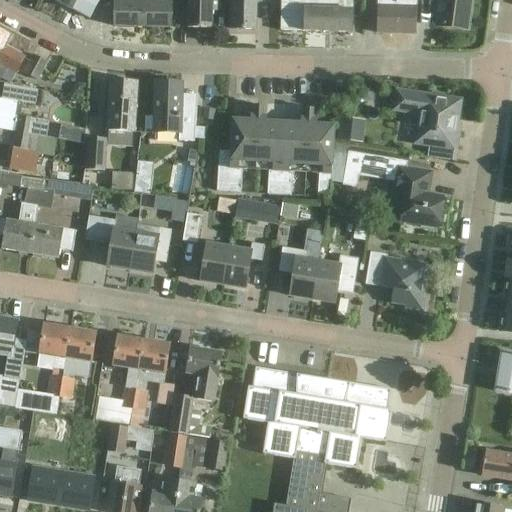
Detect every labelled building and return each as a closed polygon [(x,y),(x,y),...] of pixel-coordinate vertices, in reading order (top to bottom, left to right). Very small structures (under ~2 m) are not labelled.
[(73,10),(90,19),(100,0),(53,0),(72,10),(73,10)] [(113,27),(142,27),(143,0),(126,0),(126,3),(113,2),(113,27)] [(188,0),(188,29),(212,30),(212,0),(188,0)] [(231,0),(231,30),(256,31),(256,0),(231,0)] [(282,0),(281,31),(353,33),(354,10),(353,10),(353,0),(282,0)] [(378,6),(378,34),(415,35),(416,8),(415,0),(378,0),(378,6)] [(440,0),(437,27),(467,31),(471,0),(440,0)] [(143,3),(142,27),(172,28),(173,4),(155,3),(143,3)] [(0,64),(16,73),(25,57),(5,47),(10,37),(0,31),(0,64)] [(38,81),(48,63),(32,55),(23,73),(38,81)] [(107,132),(134,134),(138,82),(110,80),(107,132)] [(178,141),(194,142),(195,139),(195,128),(197,109),(181,108),(182,84),(156,83),(155,115),(154,133),(179,134),(178,141)] [(38,90),(4,85),(2,100),(35,106),(38,90)] [(414,145),(454,151),(461,101),(444,98),(444,96),(431,94),(431,96),(396,91),(393,111),(418,115),(414,145)] [(203,110),(201,121),(213,122),(214,111),(203,110)] [(15,134),(46,139),(46,137),(49,122),(18,116),(15,134)] [(339,118),(336,140),(362,143),(364,121),(339,118)] [(267,195),(279,196),(283,123),(232,120),(230,152),(219,152),(217,192),(241,193),(242,170),(269,172),(267,195)] [(318,198),(330,199),(331,182),(336,183),(338,155),(336,154),(338,146),(334,145),(335,126),(283,123),(279,196),(291,196),(293,173),(319,175),(318,198)] [(61,126),(62,140),(87,139),(87,125),(61,126)] [(195,128),(195,139),(204,140),(204,128),(195,128)] [(9,171),(35,175),(37,166),(52,169),(53,160),(69,163),(73,142),(46,137),(46,139),(15,134),(9,171)] [(87,139),(85,170),(106,171),(107,140),(87,139)] [(422,228),(434,230),(434,228),(438,228),(443,199),(427,196),(431,174),(406,170),(407,161),(348,151),(348,156),(338,155),(336,183),(343,184),(342,186),(356,188),(359,176),(397,183),(395,195),(405,197),(401,222),(422,226),(422,228)] [(152,163),(136,161),(133,193),(149,195),(152,163)] [(1,175),(0,180),(0,186),(14,188),(16,177),(1,175)] [(24,205),(39,208),(42,190),(44,181),(18,177),(16,186),(27,188),(24,205)] [(39,208),(51,210),(54,192),(42,190),(39,208)] [(240,197),(236,218),(279,226),(283,205),(240,197)] [(187,214),(182,242),(196,244),(201,217),(187,214)] [(108,267),(130,271),(136,234),(114,230),(115,222),(89,217),(86,241),(111,245),(108,267)] [(31,255),(36,226),(6,221),(1,250),(31,255)] [(31,255),(59,260),(61,250),(72,252),(76,232),(64,229),(64,231),(36,226),(31,255)] [(136,234),(130,271),(153,275),(157,245),(170,247),(173,232),(137,226),(136,234)] [(223,286),(246,290),(250,259),(262,261),(265,246),(251,244),(250,252),(229,249),(223,286)] [(223,286),(229,249),(207,245),(201,283),(223,286)] [(290,297),(312,301),(318,263),(306,261),(308,252),(282,248),(279,272),(293,274),(290,297)] [(405,309),(423,312),(425,299),(421,298),(426,266),(387,260),(387,256),(371,253),(365,285),(394,290),(392,303),(406,305),(405,309)] [(341,267),(318,263),(312,301),(335,304),(338,282),(354,284),(358,261),(342,259),(341,267)] [(511,305),(504,304),(500,330),(511,332),(511,305)] [(4,378),(20,381),(27,342),(15,340),(18,321),(0,318),(0,356),(7,358),(4,378)] [(66,359),(71,330),(44,325),(40,355),(55,357),(52,377),(50,377),(44,414),(57,417),(63,379),(66,359)] [(71,330),(66,359),(92,363),(96,334),(71,330)] [(130,427),(132,428),(137,391),(136,391),(139,371),(143,342),(118,338),(113,367),(127,369),(124,388),(123,388),(121,401),(99,397),(95,421),(130,427)] [(143,342),(139,371),(165,375),(170,346),(143,342)] [(196,396),(214,399),(221,354),(191,349),(187,374),(199,376),(196,396)] [(495,393),(511,395),(511,354),(502,353),(495,393)] [(273,511),(349,511),(351,500),(323,495),(328,465),(356,470),(361,439),(386,443),(392,411),(388,411),(391,390),(255,368),(252,388),(249,388),(243,420),(268,424),(263,455),(294,460),(286,507),(275,505),(273,511)] [(69,419),(75,381),(63,379),(57,417),(69,419)] [(137,391),(132,428),(142,429),(148,393),(137,391)] [(168,433),(198,438),(202,413),(191,411),(194,398),(175,395),(168,433)] [(124,455),(128,428),(111,426),(107,452),(124,455)] [(22,432),(0,428),(0,448),(19,451),(22,432)] [(151,452),(154,432),(141,430),(138,450),(151,452)] [(169,435),(165,466),(182,469),(187,437),(169,435)] [(178,497),(175,511),(200,511),(202,501),(193,500),(195,485),(192,485),(190,485),(192,468),(194,469),(194,468),(198,440),(188,438),(187,437),(182,469),(180,482),(178,497)] [(209,442),(206,468),(223,470),(226,445),(211,443),(209,442)] [(511,456),(486,452),(482,477),(511,481),(511,456)] [(0,496),(11,498),(17,461),(0,458),(0,496)] [(109,511),(135,511),(142,471),(117,467),(109,511)] [(29,501),(59,506),(64,474),(34,469),(29,501)] [(94,479),(64,474),(59,506),(89,511),(94,479)] [(153,494),(149,511),(175,511),(180,482),(163,480),(161,495),(153,494)]
